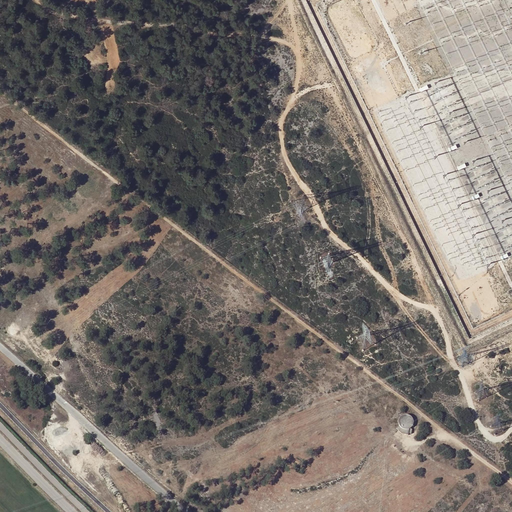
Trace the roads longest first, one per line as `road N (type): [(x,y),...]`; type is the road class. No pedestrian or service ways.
road 1 (track): [(511,480),(0,89)]
road 2 (track): [(511,426),(503,437),(476,424),(448,357),(451,315),(402,297),(319,215),(285,138),(301,61),(291,0)]
road 3 (track): [(301,61),(274,36),(172,21),(90,20),(37,0)]
road 4 (unknown): [(108,511),(0,404)]
road 5 (unknown): [(0,425),(86,511)]
